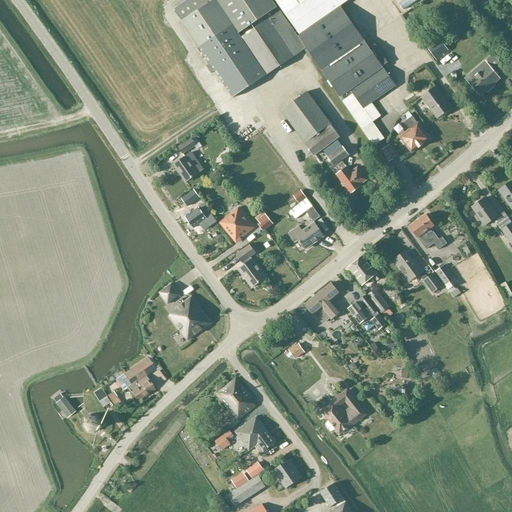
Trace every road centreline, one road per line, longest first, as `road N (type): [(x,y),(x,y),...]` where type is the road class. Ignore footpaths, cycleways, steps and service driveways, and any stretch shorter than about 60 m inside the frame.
road 1 (tertiary): [(247,330),(17,0)]
road 2 (tertiary): [(247,330),(399,216),(511,117)]
road 3 (tertiary): [(77,511),(141,424),(225,349)]
road 4 (unclassified): [(317,482),(316,468),(225,349)]
